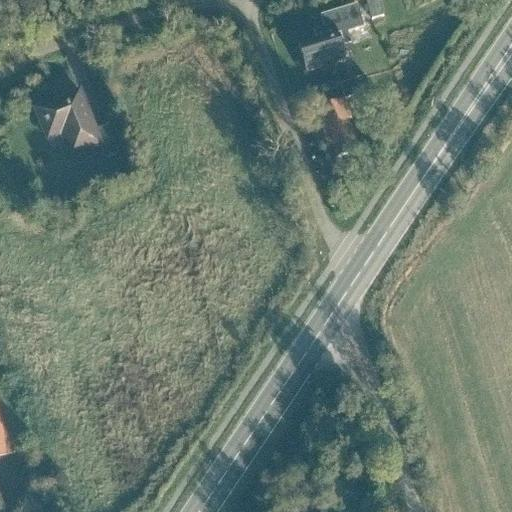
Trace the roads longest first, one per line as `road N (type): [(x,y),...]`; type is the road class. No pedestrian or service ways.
road 1 (residential): [(365,271),(339,249),(284,131),(240,0)]
road 2 (primary): [(365,271),(511,56)]
road 3 (primary): [(202,511),(321,332)]
road 4 (unclassified): [(321,332),(351,351),(416,511)]
road 5 (residential): [(219,0),(27,58)]
